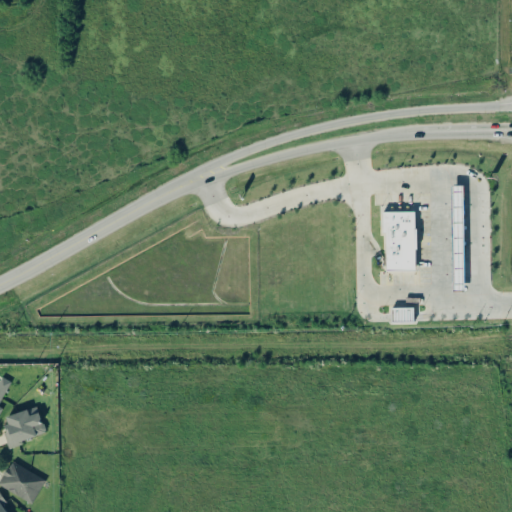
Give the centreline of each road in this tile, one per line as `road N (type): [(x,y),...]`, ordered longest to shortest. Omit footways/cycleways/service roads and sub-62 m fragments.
road 1 (secondary): [(511,108),(372,117),(313,130),(99,213)]
road 2 (secondary): [(178,199),(291,155),(408,140)]
road 3 (secondary): [(0,298),(178,199)]
